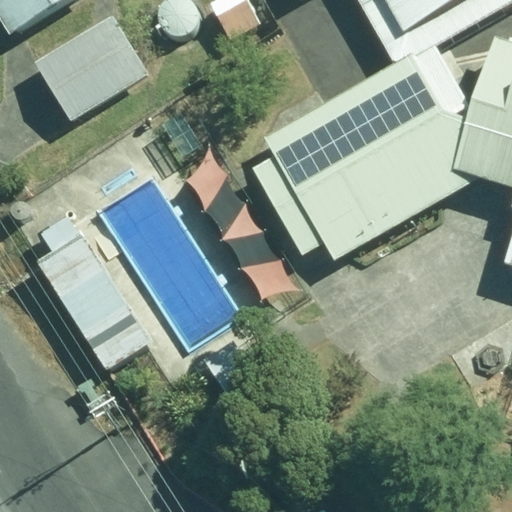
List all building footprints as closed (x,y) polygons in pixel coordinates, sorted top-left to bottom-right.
[(0,0),(0,50),(87,0),(0,0)] [(268,31),(247,0),(231,0),(209,15),(235,54),(268,31)] [(511,0),(288,0),(291,4),(298,0),(350,0),(391,70),(511,0)] [(144,92),(101,17),(21,63),(65,138),(144,92)] [(459,129),(421,64),(256,158),(325,276),(469,189),(511,203),(511,227),(499,271),(511,275),(511,47),(495,43),(459,129)] [(164,375),(65,225),(40,241),(52,260),(36,270),(122,402),(164,375)] [(176,511),(160,494),(140,511),(176,511)]
